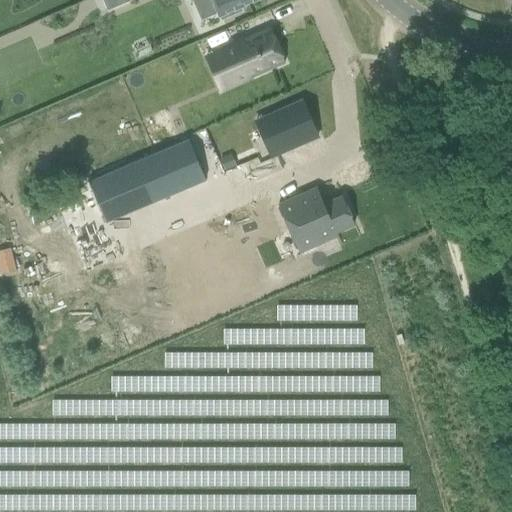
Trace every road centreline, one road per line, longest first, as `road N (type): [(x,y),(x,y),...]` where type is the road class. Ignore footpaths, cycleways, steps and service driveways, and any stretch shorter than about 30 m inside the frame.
road 1 (track): [(405,13),(394,63),(404,111),(511,445)]
road 2 (residential): [(349,134),(345,68),(315,0)]
road 3 (unclassified): [(511,43),(447,34),(389,0)]
